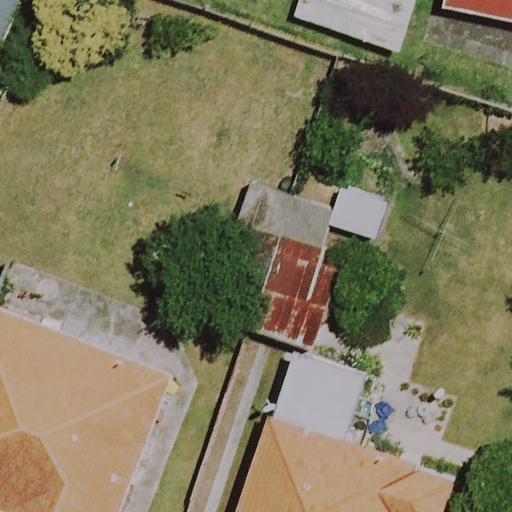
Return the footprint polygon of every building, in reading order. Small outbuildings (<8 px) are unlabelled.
[(0,0),(0,42),(18,1),(16,0),(0,0)] [(417,1),(415,0),(303,0),(296,23),(399,57),(417,1)] [(511,0),(445,0),(443,10),(511,22),(511,0)] [(124,511),(176,379),(140,365),(153,331),(0,272),(0,511),(124,511)] [(457,511),(468,481),(348,439),(370,375),(297,349),(240,511),(457,511)]
